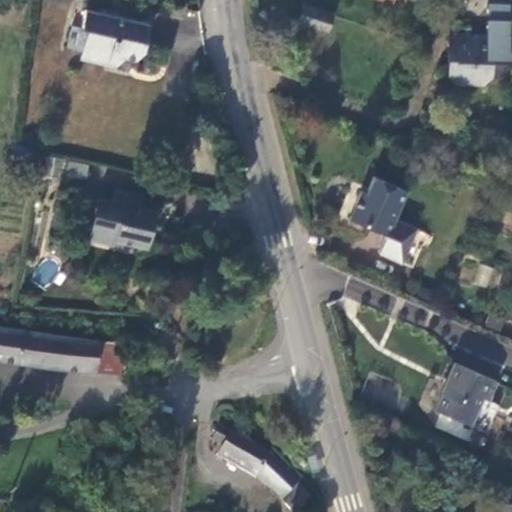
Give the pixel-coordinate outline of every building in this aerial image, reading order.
[(486,19),(486,35),(508,36),(509,3),(488,3),(487,19),(486,19)] [(327,31),(332,14),(305,5),(300,21),(327,31)] [(143,49),(145,45),(149,24),(86,10),(82,28),(72,25),(67,48),(81,51),(80,57),(105,63),(105,64),(114,67),(125,57),(135,59),(143,49)] [(464,35),(448,34),(447,77),(455,85),(483,85),(488,81),(493,76),(493,62),(508,62),(509,36),(508,36),(486,35),(471,35),(464,35)] [(408,190),(375,176),(367,192),(361,190),(348,219),(386,236),(387,236),(395,219),(408,190)] [(147,247),(154,219),(139,216),(141,208),(144,195),(114,189),(113,202),(97,198),(87,240),(122,248),(123,242),(147,247)] [(154,219),(155,211),(141,208),(139,216),(154,219)] [(387,236),(386,236),(378,252),(412,268),(427,234),(395,219),(387,236)] [(55,336),(0,327),(0,359),(55,367),(97,371),(100,340),(55,336)] [(124,343),(100,340),(97,371),(120,373),(124,343)] [(500,380),(453,361),(433,410),(473,427),(485,399),(491,402),(500,380)] [(220,425),(214,439),(222,443),(218,454),(234,462),(257,475),(258,473),(284,495),(297,479),(270,453),(220,425)] [(304,509),(312,496),(299,482),(285,498),(296,509),(304,509)] [(511,511),(511,502),(499,502),(498,511),(511,511)]
